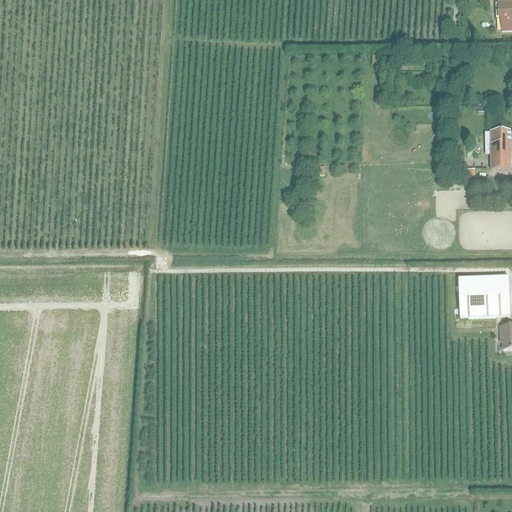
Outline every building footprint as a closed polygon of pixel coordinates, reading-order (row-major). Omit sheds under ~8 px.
[(511,0),(505,0),(506,6),(496,6),(496,19),(501,19),(502,32),(511,31),(511,0)] [(511,133),(490,133),(491,172),(511,172),(511,133)] [(319,163),(317,172),(324,173),(326,164),(319,163)] [(508,279),(459,281),(460,320),(510,318),(508,279)] [(503,352),(511,351),(511,328),(500,329),(501,344),(503,344),(503,352)]
